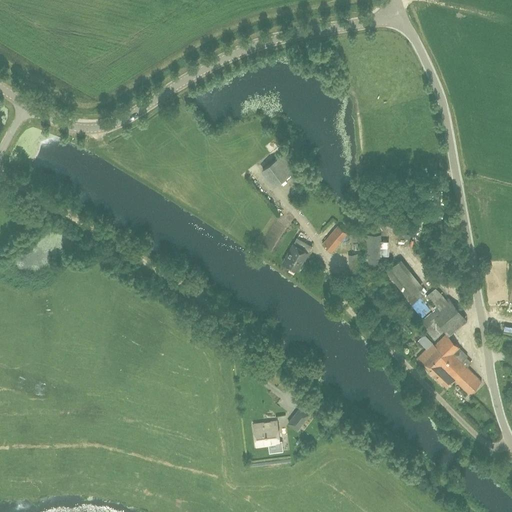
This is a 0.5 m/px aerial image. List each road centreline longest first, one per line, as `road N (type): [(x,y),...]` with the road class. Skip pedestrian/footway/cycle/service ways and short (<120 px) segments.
road 1 (unclassified): [(511,442),(491,378),(442,103),(401,16)]
road 2 (unclassified): [(27,106),(74,128),(111,126),(250,48),(401,16)]
road 3 (track): [(0,175),(233,324)]
road 4 (unclassified): [(511,442),(485,444),(354,315)]
